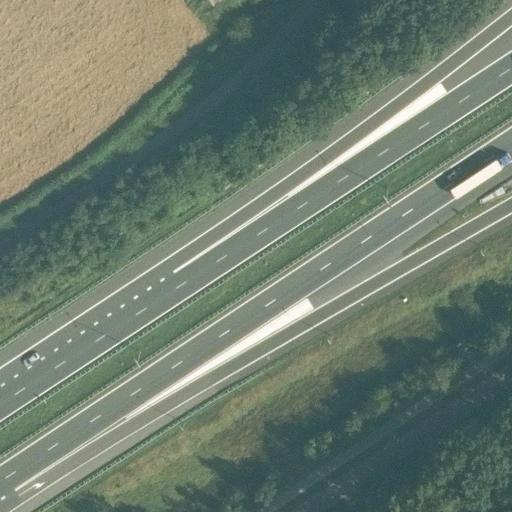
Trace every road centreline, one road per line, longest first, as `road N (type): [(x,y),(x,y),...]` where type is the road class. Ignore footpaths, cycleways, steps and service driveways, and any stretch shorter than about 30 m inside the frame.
road 1 (motorway): [(6,478),(511,143)]
road 2 (motorway): [(6,478),(511,204)]
road 3 (motorway): [(511,16),(181,284)]
road 4 (unclassified): [(0,246),(163,140),(270,52),(311,0)]
road 5 (motorway): [(511,67),(181,284)]
road 6 (tertiary): [(309,511),(511,376)]
road 7 (motorway): [(181,284),(0,404)]
